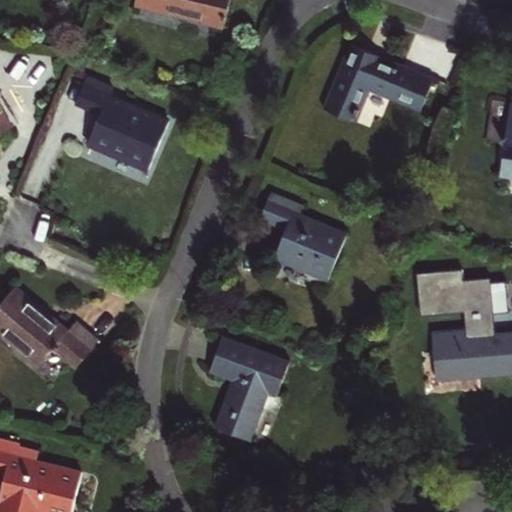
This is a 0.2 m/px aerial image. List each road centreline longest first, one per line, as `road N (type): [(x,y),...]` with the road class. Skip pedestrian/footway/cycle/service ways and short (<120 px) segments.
road 1 (residential): [(297,0),(164,305)]
road 2 (residential): [(164,305),(148,397),(174,511)]
road 3 (unknown): [(0,233),(22,230),(12,202),(40,114),(36,74)]
road 4 (residential): [(164,305),(40,254),(22,230)]
